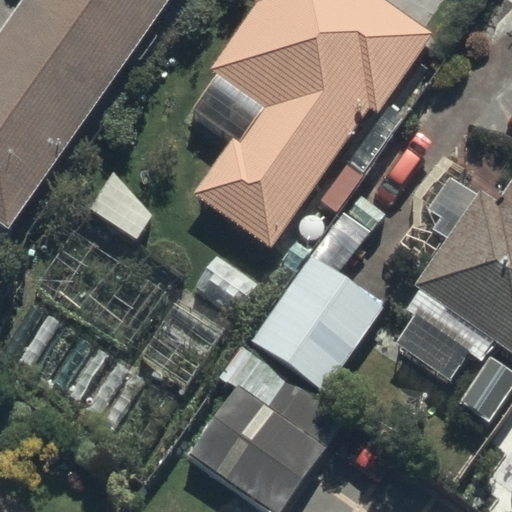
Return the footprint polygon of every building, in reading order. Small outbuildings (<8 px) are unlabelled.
[(0,230),(14,240),(179,0),(32,0),(0,47),(0,230)] [(425,41),(366,0),(255,0),(206,72),(257,107),(191,203),(274,260),(340,164),(425,41)] [(114,190),(90,225),(135,257),(152,232),(114,190)] [(511,192),(498,214),(478,200),(411,297),(430,311),(511,366),(511,192)] [(250,354),(323,404),(386,313),(313,263),(250,354)] [(215,265),(194,297),(236,326),(258,294),(215,265)] [(458,412),(489,433),(511,399),(511,384),(488,368),(458,412)] [(188,461),(261,511),(288,511),(340,437),(248,374),(188,461)]
